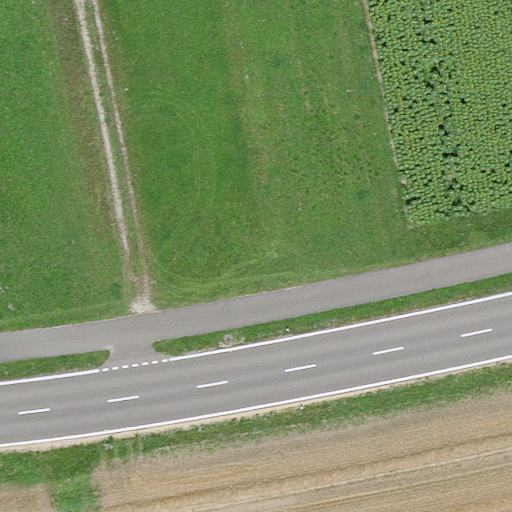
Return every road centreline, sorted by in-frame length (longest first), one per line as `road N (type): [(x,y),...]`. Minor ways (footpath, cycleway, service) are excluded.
road 1 (primary): [(0,417),(130,404),(511,326)]
road 2 (track): [(0,349),(125,336),(511,265)]
road 3 (track): [(76,0),(122,243),(130,404)]
